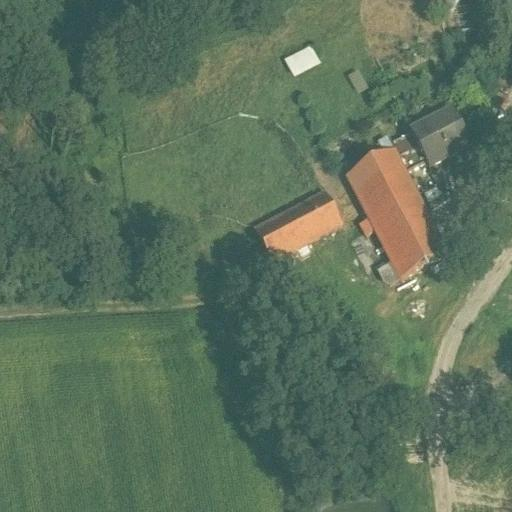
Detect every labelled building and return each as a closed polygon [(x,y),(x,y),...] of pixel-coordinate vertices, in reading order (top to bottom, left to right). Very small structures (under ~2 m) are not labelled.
[(472,0),(441,0),(446,37),(477,34),(472,0)] [(278,63),(287,82),(314,69),(305,50),(278,63)] [(452,117),(411,139),(418,152),(427,168),(429,172),(469,151),(452,117)] [(418,152),(397,163),(405,179),(427,168),(418,152)] [(394,157),(347,181),(369,223),(373,231),(419,205),(405,179),(397,163),(394,157)] [(325,197),(254,235),(271,267),(341,229),(325,197)] [(419,205),(373,231),(369,223),(359,228),(365,239),(375,235),(392,268),(378,275),(384,288),(389,290),(400,285),(448,260),(447,259),(419,205)] [(511,299),(477,318),(505,370),(511,366),(511,299)]
